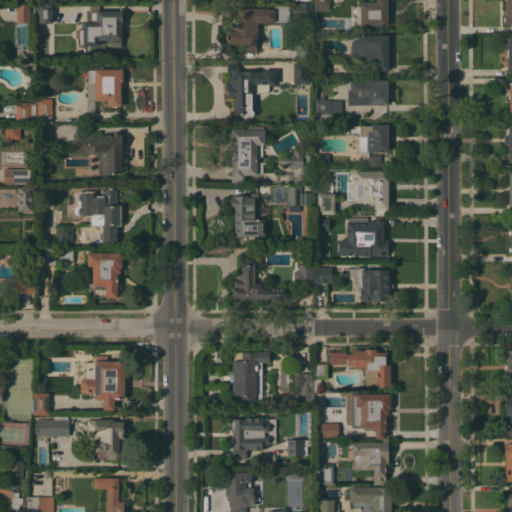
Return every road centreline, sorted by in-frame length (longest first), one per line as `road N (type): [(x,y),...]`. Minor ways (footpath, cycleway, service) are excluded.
road 1 (tertiary): [(445,0),(449,511)]
road 2 (secondary): [(171,0),(173,511)]
road 3 (residential): [(511,326),(0,327)]
